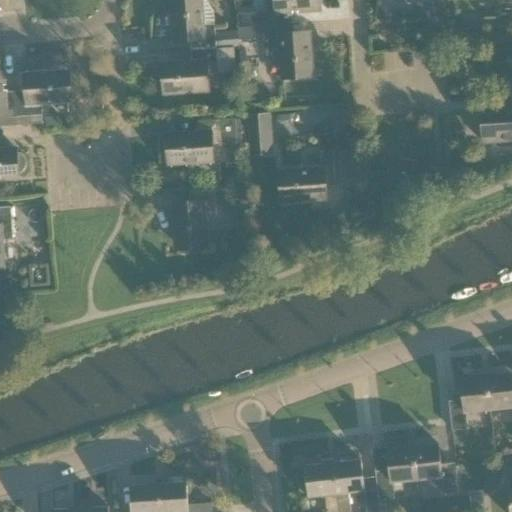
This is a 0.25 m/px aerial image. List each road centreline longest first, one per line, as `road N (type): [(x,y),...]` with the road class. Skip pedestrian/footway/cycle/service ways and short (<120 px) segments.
road 1 (unclassified): [(251,410),(511,317)]
road 2 (unclassified): [(0,484),(251,410)]
road 3 (residential): [(50,172),(124,169),(115,18)]
road 4 (residential): [(433,93),(366,94),(356,0)]
